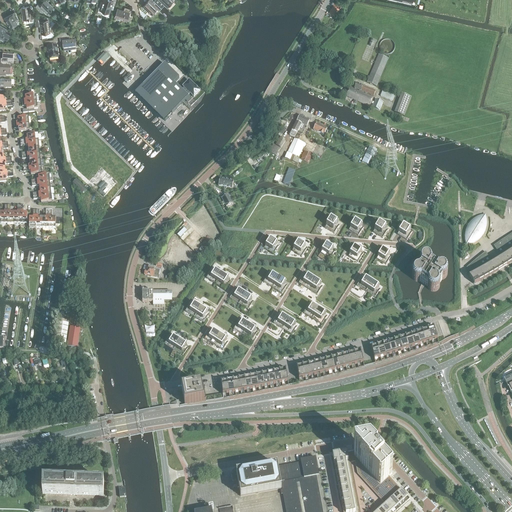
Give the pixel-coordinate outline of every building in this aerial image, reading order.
[(38,4),(36,6),(42,13),(43,13),(45,11),(47,14),(48,13),(47,14),(50,16),(56,10),(54,8),(53,8),(53,7),(46,0),(44,0),(39,6),(38,4)] [(101,0),(97,11),(108,15),(111,7),(114,8),(116,0),(103,0),(104,1),(101,0)] [(159,11),(161,8),(154,1),(153,0),(148,0),(143,6),(144,7),(152,15),(157,9),(159,11)] [(154,0),(154,1),(161,8),(165,5),(168,7),(174,1),(173,0),(172,0),(154,0)] [(329,12),(335,16),(341,6),(335,2),(329,12)] [(21,8),(22,9),(20,9),(20,12),(22,11),(23,16),(22,16),(22,19),(23,18),(23,20),(30,19),(30,21),(34,21),(33,18),(34,18),(33,12),(30,13),(29,6),(21,8)] [(118,8),(115,17),(127,21),(129,22),(131,17),(128,16),(130,12),(129,12),(130,9),(125,7),(124,10),(118,8)] [(18,18),(15,12),(12,13),(11,13),(5,17),(11,28),(18,24),(15,20),(18,18)] [(36,19),(36,27),(40,26),(41,34),(50,32),(49,20),(46,20),(46,18),(43,18),(42,17),(40,17),(40,15),(37,15),(36,19)] [(10,34),(6,32),(7,29),(0,24),(0,39),(4,41),(6,38),(8,39),(10,34)] [(393,45),(393,43),(392,42),(392,41),(391,40),(390,39),(388,38),(387,38),(385,38),(384,38),(383,38),(381,39),(380,40),(379,41),(379,42),(379,43),(378,45),(379,46),(379,48),(380,49),(380,50),(382,51),(383,51),(384,52),(386,52),(387,52),(388,51),(389,51),(391,50),(392,49),(392,48),(393,46),(393,45)] [(76,48),(78,47),(78,46),(78,45),(77,44),(76,44),(75,41),(70,42),(69,39),(60,40),(61,47),(63,47),(64,52),(68,51),(68,52),(69,53),(71,53),(72,52),(71,51),(76,50),(76,48)] [(57,46),(48,47),(50,59),(50,62),(56,61),(55,58),(58,58),(57,46)] [(106,53),(97,62),(102,66),(111,58),(106,53)] [(13,63),(14,57),(14,56),(14,55),(3,54),(3,58),(1,58),(1,64),(8,64),(8,62),(13,63)] [(367,83),(376,87),(388,59),(379,55),(367,83)] [(143,86),(136,93),(165,122),(172,114),(189,98),(188,97),(182,91),(174,84),(179,79),(165,64),(143,86)] [(0,77),(6,78),(6,75),(10,76),(10,68),(0,67),(0,77)] [(12,80),(0,80),(0,90),(4,91),(4,88),(12,88),(12,80)] [(184,88),(182,91),(188,97),(190,94),(194,98),(200,92),(197,89),(198,89),(196,88),(189,81),(183,87),(184,88)] [(372,108),(379,111),(383,103),(376,100),(374,103),(372,102),(373,99),(362,94),(363,92),(373,97),(376,92),(356,83),(354,88),(359,91),(359,92),(350,89),(346,97),(354,101),(353,104),(356,105),(357,102),(369,107),(371,104),(373,105),(372,108)] [(32,96),(32,91),(27,91),(27,94),(21,94),(21,97),(25,97),(26,100),(22,101),(22,104),(37,102),(36,95),(32,96)] [(380,97),(393,102),(396,94),(387,91),(386,93),(383,91),(380,97)] [(395,113),(404,116),(411,98),(402,94),(395,113)] [(38,109),(37,102),(22,104),(22,107),(26,106),(27,110),(23,110),(23,113),(29,113),(29,110),(38,109)] [(300,116),(297,122),(303,125),(307,127),(310,120),(301,116),(301,115),(300,115),(300,116)] [(14,126),(31,124),(30,117),(20,118),(19,116),(13,116),(14,119),(18,119),(18,122),(14,123),(14,126)] [(292,132),(290,136),(295,139),(298,141),(299,140),(301,135),(297,134),(299,131),(300,128),(302,129),(303,125),(297,122),(292,131),(292,132)] [(314,129),(314,131),(324,136),(327,129),(315,123),(312,128),(314,129)] [(31,131),(31,124),(14,126),(15,129),(19,128),(19,132),(15,132),(15,135),(21,135),(21,132),(31,131)] [(20,143),(39,141),(38,135),(27,136),(27,139),(20,140),(20,143)] [(276,145),(281,148),(285,140),(280,138),(276,145)] [(295,139),(288,153),(298,159),(302,151),(305,145),(298,141),(295,139)] [(274,145),(269,152),(271,153),(276,156),(281,149),(274,145)] [(368,154),(375,157),(378,150),(370,147),(368,154)] [(39,148),(28,149),(29,152),(21,153),(22,156),(40,154),(39,148)] [(298,159),(288,153),(287,153),(285,158),(298,164),(299,163),(301,164),(302,161),(308,164),(313,155),(305,151),(301,160),(300,160),(300,159),(298,159)] [(41,161),(30,162),(30,165),(23,166),(23,169),(41,167),(41,161)] [(288,168),(285,177),(291,179),(295,170),(288,168)] [(13,177),(13,174),(0,175),(0,182),(7,181),(6,178),(13,177)] [(31,181),(32,184),(50,182),(52,182),(51,174),(49,174),(49,175),(38,176),(39,180),(31,181)] [(85,187),(76,179),(73,183),(84,194),(88,190),(87,189),(88,187),(86,186),(85,187)] [(219,180),(217,185),(219,185),(218,186),(232,189),(234,182),(220,179),(220,180),(219,180)] [(51,188),(40,189),(40,193),(33,194),(33,197),(51,195),(51,188)] [(221,198),(226,207),(233,203),(228,194),(221,198)] [(52,210),(49,210),(49,229),(56,229),(56,225),(60,225),(60,218),(56,218),(52,218),(52,210)] [(485,218),(485,217),(485,216),(485,215),(485,216),(483,217),(481,217),(480,217),(480,218),(478,218),(477,219),(476,220),(474,221),(473,222),(472,223),(467,231),(466,233),(466,235),(466,237),(466,239),(466,241),(466,243),(467,244),(466,245),(467,245),(469,244),(471,244),(473,243),(474,242),(476,241),(478,240),(479,239),(479,238),(484,231),(485,230),(485,228),(486,226),(486,224),(486,222),(486,220),(485,218)] [(331,219),(325,228),(334,234),(340,225),(339,225),(337,223),(338,221),(332,217),(331,219)] [(355,221),(349,230),(358,236),(364,227),(361,226),(361,225),(363,223),(356,219),(355,221)] [(379,223),(373,233),(383,239),(388,230),(385,228),(386,227),(387,226),(380,222),(379,223)] [(403,226),(397,235),(407,241),(412,232),(409,230),(410,230),(411,228),(406,225),(405,224),(404,224),(403,226)] [(177,235),(180,238),(187,231),(184,228),(177,235)] [(469,277),(474,285),(483,280),(491,276),(498,271),(501,270),(504,268),(507,266),(511,262),(511,233),(511,234),(505,238),(499,242),(493,246),(502,258),(498,260),(493,263),(485,252),(476,259),(471,264),(466,268),(470,274),(472,273),(473,274),(469,277)] [(268,243),(264,249),(268,251),(274,255),(279,246),(276,244),(277,244),(278,242),(271,238),(270,239),(268,243)] [(298,242),(292,251),(302,257),(307,248),(304,247),(305,246),(306,244),(299,240),(298,242)] [(326,245),(320,254),(330,260),(335,251),(333,249),(334,247),(328,243),(326,245)] [(354,247),(348,257),(358,263),(363,254),(361,252),(361,251),(362,250),(356,246),(355,247),(354,247)] [(382,250),(377,259),(386,265),(392,256),(391,256),(389,255),(389,254),(390,252),(384,248),(383,250),(382,250)] [(417,270),(416,270),(415,270),(414,271),(413,271),(413,272),(412,273),(412,274),(412,275),(412,276),(412,277),(412,278),(412,279),(413,279),(413,280),(414,280),(415,281),(416,281),(416,282),(417,282),(418,282),(419,282),(420,282),(424,284),(427,286),(427,287),(428,287),(428,288),(428,289),(429,289),(429,290),(430,291),(431,291),(432,292),(433,292),(434,292),(435,292),(436,291),(437,291),(438,290),(439,289),(439,288),(440,287),(440,286),(440,285),(440,284),(442,280),(443,280),(444,279),(445,279),(445,278),(446,278),(446,277),(447,276),(447,275),(447,274),(447,273),(447,272),(447,271),(446,270),(446,269),(445,269),(445,268),(444,268),(443,268),(443,267),(441,267),(440,267),(439,268),(432,263),(432,262),(431,261),(431,260),(430,259),(429,259),(429,258),(428,258),(427,258),(426,257),(425,257),(424,258),(423,258),(422,258),(422,259),(421,259),(421,260),(420,260),(420,261),(420,262),(419,262),(419,263),(419,264),(419,265),(420,266),(417,269),(417,270)] [(161,269),(161,265),(157,264),(156,267),(155,267),(153,266),(152,268),(144,266),(143,269),(145,270),(144,275),(159,278),(159,276),(160,270),(161,270),(161,269)] [(212,270),(207,279),(216,284),(223,273),(217,269),(215,271),(212,270)] [(223,273),(216,284),(225,290),(231,281),(228,280),(228,279),(229,277),(223,273)] [(268,276),(264,282),(268,285),(273,288),(279,279),(280,277),(274,273),(272,275),(270,274),(269,273),(268,276)] [(304,275),(299,284),(308,289),(315,278),(309,274),(308,276),(307,276),(305,275),(304,275)] [(279,279),(273,288),(282,294),(288,285),(287,285),(285,283),(286,281),(280,277),(279,279)] [(362,277),(357,286),(366,292),(372,283),(373,281),(367,277),(366,279),(365,279),(363,277),(362,277)] [(315,278),(308,289),(317,295),(323,286),(320,284),(321,282),(315,278)] [(372,283),(366,292),(375,298),(381,289),(380,289),(378,287),(379,285),(373,281),(372,283)] [(235,290),(230,299),(239,305),(245,295),(246,293),(240,289),(239,291),(238,292),(235,290)] [(153,302),(153,305),(156,305),(156,292),(142,292),(142,302),(153,302)] [(172,292),(156,292),(156,305),(164,305),(164,302),(172,302),(172,292)] [(245,295),(239,305),(248,310),(253,301),(251,300),(251,299),(252,297),(246,293),(245,295)] [(191,303),(185,312),(195,318),(201,308),(202,306),(195,302),(194,304),(194,305),(191,303)] [(309,304),(303,313),(313,319),(320,308),(313,304),(312,306),(309,305),(309,304)] [(201,308),(195,318),(204,323),(210,314),(207,313),(207,312),(208,310),(202,306),(201,308)] [(320,308),(313,319),(322,325),(327,316),(324,314),(325,314),(326,312),(320,308)] [(279,315),(273,324),(283,330),(290,318),(283,314),(282,316),(282,317),(279,315)] [(290,318),(283,330),(292,335),(297,326),(295,325),(295,324),(296,322),(290,318)] [(65,321),(61,321),(58,320),(54,340),(62,341),(65,321)] [(239,320),(234,329),(243,335),(250,324),(244,320),(243,322),(242,322),(239,320)] [(250,324),(243,335),(252,341),(258,332),(255,330),(256,328),(250,324)] [(77,348),(80,329),(71,327),(67,347),(77,348)] [(210,330),(205,339),(214,345),(221,334),(215,330),(213,332),(210,330)] [(379,352),(373,353),(373,356),(374,359),(374,360),(375,363),(375,364),(379,363),(382,362),(385,361),(387,360),(393,358),(399,356),(402,356),(404,355),(407,354),(410,353),(413,352),(416,351),(422,349),(427,347),(433,345),(439,343),(437,338),(436,333),(429,335),(424,337),(418,339),(413,341),(407,343),(401,345),(396,346),(390,348),(384,350),(379,352)] [(221,334),(214,345),(223,351),(229,342),(226,340),(227,338),(221,334)] [(170,336),(164,345),(174,351),(181,340),(175,336),(173,337),(173,338),(170,336)] [(181,340),(174,351),(183,357),(189,348),(186,346),(186,345),(187,343),(181,340)] [(304,372),(298,374),(298,376),(299,379),(300,383),(306,382),(309,381),(312,380),(315,380),(318,379),(321,378),(323,378),(327,377),(329,376),(333,375),(335,375),(338,374),(341,373),(344,372),(346,372),(350,371),(352,370),(356,369),(358,369),(361,368),(364,367),(364,366),(363,362),(362,357),(355,359),(350,360),(344,362),(338,363),(333,365),(327,366),(321,368),(315,369),(310,371),(304,372)] [(228,387),(222,389),(222,391),(223,393),(223,394),(222,394),(223,399),(230,397),(236,396),(242,395),(248,394),(251,394),(253,393),(256,392),(259,392),(262,391),(265,391),(268,390),(271,390),(274,389),(277,388),(280,388),(283,387),(289,386),(287,376),(281,377),(275,379),(269,380),(266,380),(263,381),(257,382),(251,383),(246,384),(240,385),(234,386),(228,387)] [(183,388),(186,405),(187,405),(206,401),(205,397),(203,384),(183,388)] [(82,407),(82,403),(65,403),(65,411),(82,411),(82,407)] [(369,448),(353,451),(354,456),(355,462),(390,500),(393,497),(397,494),(401,490),(389,476),(392,473),(384,464),(376,456),(373,453),(369,448)] [(338,454),(333,455),(333,456),(333,460),(335,460),(335,462),(334,463),(336,474),(337,477),(339,489),(339,492),(342,504),(342,507),(343,511),(354,511),(345,462),(348,461),(347,453),(340,454),(338,454)] [(322,511),(313,461),(278,468),(277,468),(281,489),(285,511),(322,511)] [(238,487),(234,488),(239,487),(240,497),(268,492),(281,489),(277,468),(278,468),(277,465),(268,467),(236,473),(238,487)] [(104,496),(104,483),(104,482),(44,480),(43,480),(43,495),(104,496)] [(409,499),(401,490),(397,494),(405,503),(406,503),(409,500),(410,499),(409,499)] [(405,503),(397,494),(393,497),(402,507),(405,503)] [(389,501),(392,505),(398,511),(398,510),(401,507),(402,507),(393,497),(390,500),(389,501)] [(389,501),(385,505),(386,506),(388,508),(388,509),(391,511),(395,511),(397,511),(398,511),(392,505),(389,501)]
